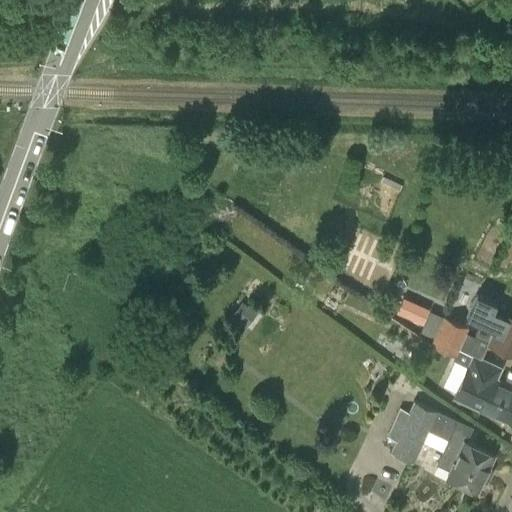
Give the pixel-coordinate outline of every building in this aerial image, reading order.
[(473,356),(474,356),(480,359),(487,342),(511,352),(511,316),(502,312),(502,314),(494,310),(497,303),(477,295),(468,317),(479,322),(473,336),(465,332),(467,327),(443,315),(429,343),(454,356),(458,348),(473,356)] [(429,309),(403,298),(396,313),(422,324),(429,309)] [(241,302),(232,315),(246,326),(256,313),(241,302)] [(500,368),(480,359),(474,356),(469,367),(468,366),(456,391),(471,398),(469,403),(493,414),(494,411),(509,418),(511,411),(511,386),(495,379),(500,368)] [(447,477),(475,489),(492,453),(465,441),(471,427),(414,400),(391,451),(412,461),(430,423),(451,432),(437,463),(451,469),(447,477)]
